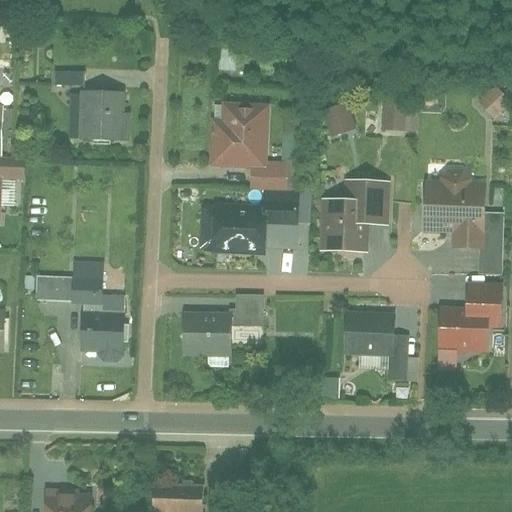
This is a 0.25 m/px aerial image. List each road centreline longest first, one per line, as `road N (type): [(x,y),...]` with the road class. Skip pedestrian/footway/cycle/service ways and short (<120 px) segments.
road 1 (tertiary): [(511,432),(145,424)]
road 2 (residential): [(146,275),(394,277)]
road 3 (residential): [(146,275),(163,34)]
road 4 (residential): [(145,424),(146,275)]
road 5 (tertiary): [(145,424),(0,420)]
